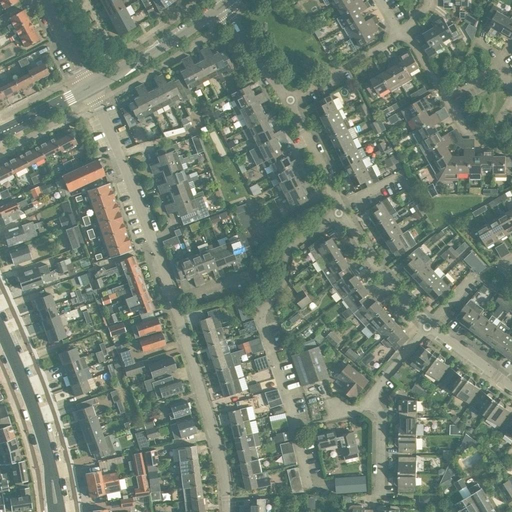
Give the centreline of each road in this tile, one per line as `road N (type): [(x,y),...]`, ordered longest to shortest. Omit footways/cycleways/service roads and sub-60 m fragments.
road 1 (residential): [(171,299),(89,87)]
road 2 (residential): [(226,511),(220,458),(171,299)]
road 3 (secondary): [(58,511),(49,459),(0,326)]
road 4 (tertiary): [(89,87),(220,8)]
road 5 (residential): [(428,323),(339,212)]
road 6 (residential): [(444,98),(462,130),(493,130),(511,101),(499,63)]
road 7 (residential): [(288,101),(395,35)]
road 8 (residential): [(339,212),(288,101)]
